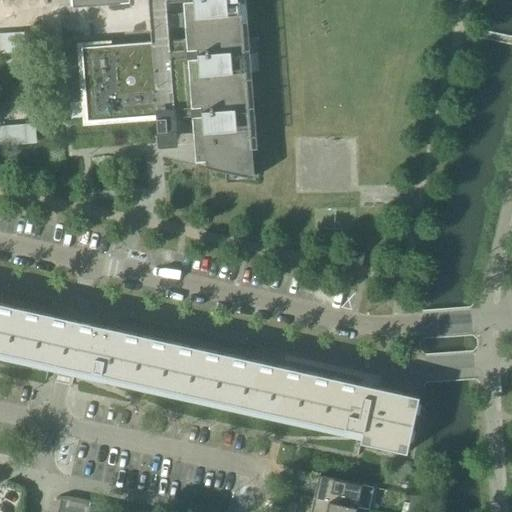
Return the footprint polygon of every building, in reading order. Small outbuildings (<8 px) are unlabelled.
[(78,0),(79,7),(130,3),(129,0),(192,0),(193,2),(183,3),(186,40),(111,46),(81,48),(86,122),(117,119),(117,120),(156,117),(157,133),(175,132),(174,116),(192,114),(195,152),(196,162),(205,162),(206,169),(254,179),(240,0),(78,0)] [(24,127),(5,129),(6,145),(26,143),(24,127)] [(352,252),(350,263),(361,266),(364,254),(352,252)] [(0,352),(49,364),(68,368),(83,371),(83,369),(90,370),(90,371),(100,373),(100,375),(345,429),(346,427),(356,429),(358,421),(364,422),(359,442),(406,453),(418,397),(78,321),(0,304),(0,352)] [(318,475),(313,498),(356,508),(356,507),(368,510),(373,487),(318,475)] [(408,507),(420,510),(422,498),(417,497),(410,496),(408,507)] [(313,498),(310,511),(355,511),(356,508),(313,498)] [(286,511),(296,511),(299,504),(289,501),(286,511)]
